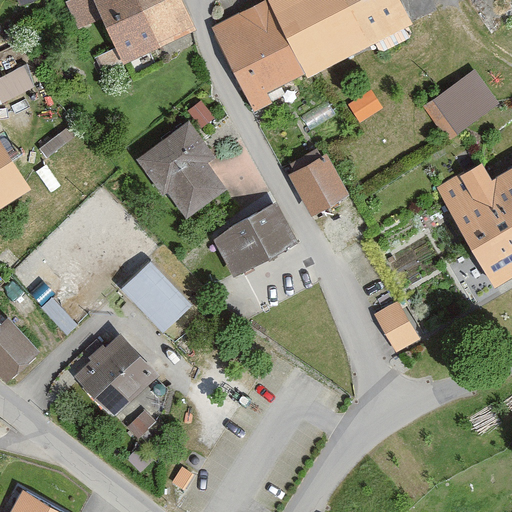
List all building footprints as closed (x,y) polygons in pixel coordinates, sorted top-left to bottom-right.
[(195,27),(182,0),(65,0),(79,28),(103,16),(117,46),(96,56),(103,70),(195,27)] [(254,0),(210,24),(245,103),(413,21),(402,0),(254,0)] [(0,97),(36,80),(25,59),(0,71),(0,97)] [(475,67),(430,98),(453,130),(497,99),(475,67)] [(358,116),(384,104),(375,84),(349,96),(358,116)] [(186,115),(135,153),(182,215),(223,185),(203,158),(213,151),(186,115)] [(0,135),(0,205),(31,186),(0,135)] [(324,150),(288,168),(310,211),(346,192),(324,150)] [(482,158),(436,184),(493,285),(511,274),(511,164),(492,176),(482,158)] [(271,201),(209,231),(228,269),(290,239),(271,201)] [(193,303),(153,260),(123,286),(163,330),(193,303)] [(397,297),(373,309),(393,349),(418,336),(397,297)] [(0,305),(0,371),(7,379),(41,348),(0,305)] [(118,331),(74,372),(115,414),(158,374),(118,331)] [(271,348),(257,376),(279,387),(293,359),(271,348)] [(143,431),(155,413),(142,404),(130,422),(143,431)] [(71,511),(20,486),(6,511),(71,511)]
